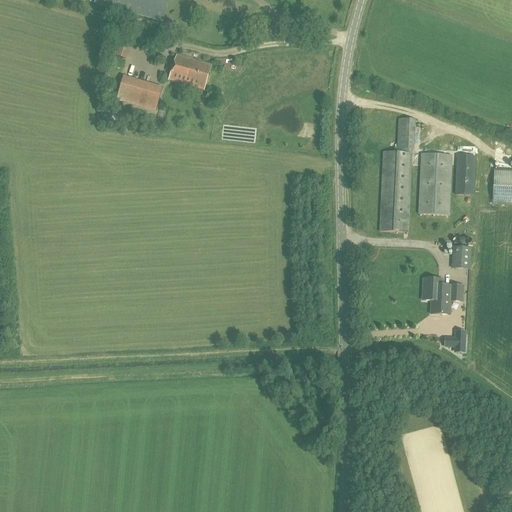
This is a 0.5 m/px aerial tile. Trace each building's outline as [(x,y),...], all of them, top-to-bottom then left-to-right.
[(163,22),(169,0),(96,0),(95,4),(163,22)] [(131,43),(116,39),(111,56),(126,60),(131,43)] [(204,91),(211,66),(177,56),(169,81),(204,91)] [(118,99),(156,110),(162,91),(123,80),(118,99)] [(411,143),(411,151),(419,151),(419,146),(424,146),(425,121),(404,120),(404,143),(411,143)] [(397,233),(399,152),(387,152),(385,232),(397,233)] [(413,233),(414,153),(399,153),(398,233),(413,233)] [(476,195),(476,154),(460,154),(460,195),(476,195)] [(454,216),(454,155),(424,155),(424,215),(454,216)] [(511,187),(497,187),(497,200),(511,200),(511,187)] [(470,249),(453,248),(452,269),(469,269),(470,249)] [(431,301),(450,302),(462,302),(463,287),(450,286),(450,287),(442,286),(442,281),(423,280),(422,301),(431,301)] [(450,302),(431,301),(431,315),(449,315),(450,302)] [(456,333),(455,353),(464,353),(465,333),(456,333)]
